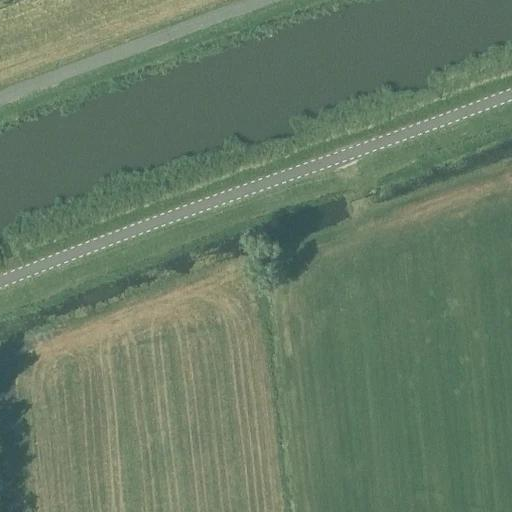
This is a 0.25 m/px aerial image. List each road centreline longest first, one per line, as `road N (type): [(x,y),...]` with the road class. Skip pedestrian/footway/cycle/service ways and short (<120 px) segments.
road 1 (unclassified): [(0,282),(511,93)]
road 2 (unclassified): [(0,101),(285,0)]
